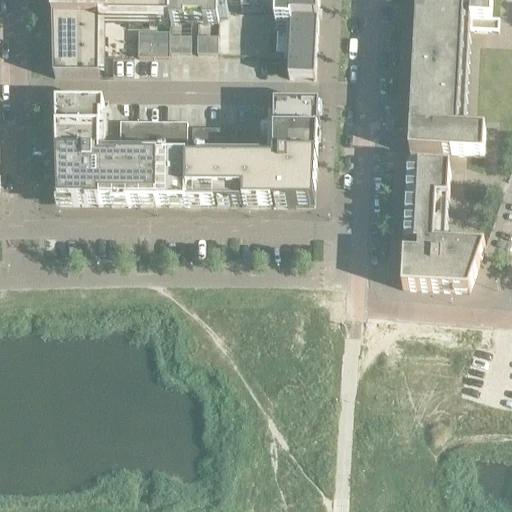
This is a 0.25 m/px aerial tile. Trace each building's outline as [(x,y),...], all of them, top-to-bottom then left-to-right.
[(170,0),(52,0),(55,80),(100,81),(100,77),(106,77),(106,28),(166,28),(166,23),(170,23),(170,0)] [(218,0),(170,0),(171,26),(219,27),(219,5),(218,0)] [(218,0),(219,5),(220,5),(219,20),(228,20),(228,5),(285,6),(285,11),(277,10),(276,29),(292,30),(291,42),(280,42),(279,52),(291,53),(289,81),(316,83),(317,54),(319,24),(317,24),(317,14),(319,14),(319,0),(218,0)] [(418,0),(410,156),(485,160),(486,134),(459,132),(465,14),(471,14),(470,35),(491,36),(492,0),(418,0)] [(170,62),(170,37),(139,36),(139,61),(170,62)] [(192,40),(171,40),(170,58),(191,58),(192,40)] [(219,41),(198,40),(198,58),(218,58),(219,41)] [(153,91),(174,92),(175,69),(154,68),(153,91)] [(97,208),(113,208),(113,210),(128,210),(128,208),(187,209),(188,166),(188,161),(164,161),(164,157),(160,157),(160,158),(106,158),(106,123),(108,123),(108,119),(104,119),(104,105),(56,105),(59,201),(59,208),(73,208),(87,208),(97,208)] [(275,106),(275,118),(269,118),(269,162),(199,161),(199,166),(188,166),(187,209),(276,210),(276,202),(287,203),(287,210),(315,210),(320,107),(275,106)] [(188,126),(121,126),(120,151),(188,151),(188,126)] [(202,132),(193,132),(193,142),(202,142),(202,132)] [(202,142),(211,142),(211,132),(202,132),(202,142)] [(211,142),(220,142),(220,132),(211,132),(211,142)] [(229,142),(229,132),(220,132),(220,142),(229,142)] [(229,142),(238,142),(238,132),(229,132),(229,142)] [(238,142),(247,143),(247,133),(238,132),(238,142)] [(202,142),(193,142),(192,152),(202,152),(202,142)] [(211,142),(202,142),(202,152),(211,152),(211,142)] [(211,142),(211,152),(220,152),(220,142),(211,142)] [(229,142),(220,142),(220,152),(229,152),(229,142)] [(229,142),(229,152),(238,152),(238,142),(229,142)] [(238,142),(238,152),(247,153),(247,143),(238,142)] [(451,171),(409,169),(403,292),(470,296),(486,250),(446,248),(447,230),(441,230),(443,203),(449,203),(451,171)] [(467,337),(387,333),(383,417),(442,420),(467,337)]
